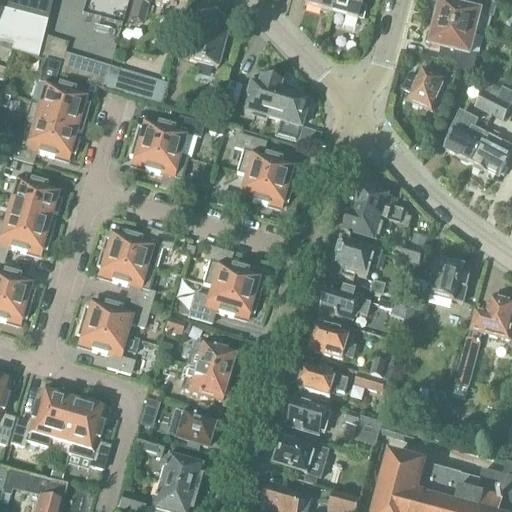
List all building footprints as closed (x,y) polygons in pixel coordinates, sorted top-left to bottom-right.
[(8,0),(5,13),(47,23),(52,0),(8,0)] [(135,0),(131,20),(143,23),(148,5),(149,0),(135,0)] [(330,14),(334,0),(306,0),(304,7),(330,14)] [(334,0),(330,14),(357,21),(357,20),(361,21),(362,22),(366,10),(360,8),(362,0),(334,0)] [(453,0),(452,7),(441,4),(440,5),(436,4),(433,14),(438,15),(435,25),(471,34),(476,13),(472,12),(474,0),(472,0),(453,0)] [(0,42),(14,46),(13,47),(12,52),(37,59),(47,23),(5,13),(0,11),(0,42)] [(229,24),(197,15),(184,61),(216,70),(229,24)] [(466,55),(471,34),(435,25),(433,35),(428,34),(426,44),(430,45),(430,47),(441,50),(438,60),(458,65),(456,71),(473,76),(478,58),(466,55)] [(50,62),(56,41),(44,38),(38,58),(50,62)] [(61,65),(65,55),(68,45),(56,41),(50,62),(61,65)] [(70,80),(77,58),(65,55),(61,65),(57,76),(70,80)] [(82,83),(88,62),(77,58),(70,80),(82,83)] [(35,106),(85,121),(89,106),(84,105),(86,97),(73,93),(59,88),(58,89),(53,87),(60,66),(44,62),(37,85),(44,87),(38,106),(35,106)] [(93,87),(99,65),(88,62),(82,83),(93,87)] [(103,90),(110,68),(99,65),(93,87),(103,90)] [(116,94),(122,72),(110,68),(103,90),(116,94)] [(456,78),(450,75),(438,70),(434,78),(422,73),(419,81),(410,76),(403,91),(412,95),(408,103),(416,106),(417,109),(419,110),(422,109),(432,114),(444,89),(451,92),(456,78)] [(127,97),(133,75),(122,72),(116,94),(127,97)] [(138,100),(145,79),(133,75),(127,97),(138,100)] [(266,120),(277,85),(276,85),(274,81),(267,79),(264,82),(254,78),(248,98),(245,97),(240,112),(266,120)] [(149,104),(156,82),(145,79),(138,100),(149,104)] [(167,85),(156,82),(149,104),(161,107),(167,85)] [(235,110),(242,87),(229,83),(222,106),(235,110)] [(300,99),(293,97),(294,92),(278,87),(278,86),(277,85),(266,120),(279,124),(275,139),(297,145),(302,130),(299,129),(302,119),(306,118),(308,111),(305,108),(306,105),(298,103),(300,99)] [(474,110),(491,118),(492,116),(489,114),(500,94),(487,88),(484,94),(483,93),(474,110)] [(492,116),(491,118),(502,124),(511,104),(511,94),(502,90),(500,94),(489,114),(492,116)] [(10,99),(2,97),(0,103),(0,108),(6,111),(10,99)] [(30,104),(24,126),(73,141),(75,134),(81,136),(85,121),(35,106),(30,104)] [(455,133),(445,152),(459,159),(460,164),(466,167),(471,165),(471,166),(486,136),(472,129),(475,123),(460,115),(452,131),(455,133)] [(178,158),(178,157),(185,135),(199,140),(202,127),(179,121),(176,132),(172,131),(158,127),(157,127),(145,123),(142,131),(137,129),(132,144),(178,158)] [(7,160),(31,167),(35,155),(39,156),(38,156),(53,161),(53,160),(66,164),(68,156),(74,158),(79,142),(73,141),(24,126),(17,148),(11,147),(7,160)] [(485,173),(498,179),(511,151),(511,149),(486,136),(471,166),(472,166),(473,171),(481,175),(485,173)] [(245,177),(292,191),(296,176),(290,174),(292,166),(280,162),(265,158),(261,157),(264,145),(238,137),(234,150),(243,152),(236,175),(245,178),(245,177)] [(188,160),(178,157),(178,158),(132,144),(128,159),(134,161),(132,169),(144,172),(144,173),(159,177),(163,178),(160,190),(186,198),(190,185),(181,183),(188,160)] [(17,181),(11,203),(51,215),(51,216),(57,218),(61,202),(56,200),(58,192),(45,189),(45,188),(30,184),(26,183),(30,171),(7,164),(3,177),(17,181)] [(287,205),(292,191),(245,177),(245,178),(239,199),(221,194),(217,206),(244,214),(248,202),(252,203),(251,204),(266,208),(279,212),(281,204),(287,205)] [(363,182),(355,209),(373,215),(372,218),(392,224),(408,229),(411,219),(403,217),(404,212),(395,210),(396,206),(391,204),(392,200),(375,195),(377,187),(363,182)] [(49,222),(51,216),(51,215),(11,203),(4,224),(4,225),(51,238),(55,224),(49,222)] [(373,215),(355,209),(353,218),(348,216),(343,233),(379,244),(382,233),(389,235),(392,224),(372,218),(373,215)] [(46,253),(51,238),(4,225),(4,224),(0,222),(0,261),(3,262),(7,250),(11,252),(25,256),(26,256),(38,260),(40,252),(46,253)] [(100,256),(155,272),(162,250),(170,252),(174,240),(147,232),(144,244),(140,243),(140,242),(125,238),(125,239),(112,235),(110,243),(104,241),(100,256)] [(380,264),(382,256),(342,244),(341,248),(338,247),(335,257),(338,258),(334,270),(343,272),(341,278),(355,282),(356,278),(367,281),(373,262),(380,264)] [(420,267),(424,253),(405,247),(401,261),(420,267)] [(203,287),(212,289),(258,302),(262,287),(257,285),(259,278),(246,274),(246,273),(232,269),(231,270),(228,268),(231,257),(208,250),(204,262),(209,264),(203,287)] [(127,301),(150,308),(153,296),(149,294),(155,272),(100,256),(95,270),(101,272),(99,280),(112,284),(111,284),(126,289),(126,288),(130,289),(127,301)] [(0,261),(0,298),(30,308),(35,293),(29,291),(31,283),(19,280),(19,279),(4,275),(0,274),(0,273),(3,262),(0,261)] [(451,264),(451,266),(438,263),(435,274),(430,272),(426,285),(430,286),(427,297),(455,305),(455,304),(464,306),(471,278),(463,276),(465,270),(461,269),(461,267),(451,264)] [(369,295),(381,298),(382,299),(385,287),(373,284),(369,295)] [(212,289),(209,300),(194,296),(188,319),(211,326),(214,314),(246,323),(248,315),(254,317),(258,302),(212,289)] [(368,318),(372,305),(354,300),(356,294),(345,290),(343,296),(328,292),(326,297),(323,299),(322,304),(323,307),(322,313),(353,322),(355,315),(368,318)] [(427,301),(414,297),(410,310),(424,314),(427,301)] [(0,298),(0,324),(5,326),(5,325),(18,329),(20,321),(26,323),(30,308),(0,298)] [(394,302),(382,299),(381,298),(378,308),(391,312),(394,302)] [(511,305),(490,300),(486,317),(475,315),(471,333),(482,336),(510,343),(511,333),(511,305)] [(143,330),(150,308),(127,301),(123,313),(120,312),(120,311),(105,307),(92,304),(90,312),(84,310),(80,325),(126,338),(129,326),(143,330)] [(394,302),(391,312),(390,317),(404,322),(408,306),(394,302)] [(169,320),(164,334),(181,339),(185,325),(169,320)] [(119,360),(126,338),(80,325),(75,340),(81,341),(79,349),(91,353),(106,358),(106,357),(110,358),(107,370),(130,377),(133,365),(119,360)] [(351,336),(351,335),(318,325),(314,338),(311,340),(310,345),(311,348),(310,351),(343,361),(343,360),(347,361),(355,337),(351,336)] [(466,402),(482,336),(471,333),(469,341),(468,341),(454,399),(466,402)] [(196,370),(231,381),(235,370),(232,367),(235,356),(196,344),(193,353),(190,352),(185,368),(196,371),(196,370)] [(362,359),(358,374),(383,382),(388,367),(362,359)] [(336,379),(336,378),(332,376),(333,370),(322,367),(320,373),(305,368),(304,374),(300,376),(299,381),(301,384),(299,390),(330,399),(332,393),(344,397),(348,383),(336,379)] [(228,391),(231,381),(196,370),(196,371),(195,372),(187,370),(183,372),(181,379),(183,384),(181,391),(221,403),(224,392),(228,391)] [(383,382),(358,374),(354,388),(381,397),(386,382),(383,382)] [(0,376),(0,446),(5,448),(13,421),(1,418),(3,414),(7,399),(11,386),(3,384),(5,378),(0,376)] [(149,388),(147,398),(160,401),(162,392),(149,388)] [(50,442),(62,400),(63,401),(64,396),(49,391),(47,397),(39,395),(35,407),(31,422),(30,426),(18,423),(11,446),(24,449),(25,444),(48,451),(51,442),(50,442)] [(51,442),(71,448),(72,448),(85,402),(71,398),(69,403),(63,401),(62,400),(50,442),(51,442)] [(160,401),(147,398),(144,407),(157,411),(160,401)] [(100,406),(85,402),(72,448),(71,448),(68,457),(91,464),(90,469),(102,472),(109,449),(97,446),(98,442),(99,442),(103,427),(106,414),(99,412),(100,406)] [(329,424),(332,412),(296,402),(292,414),(289,416),(287,421),(289,425),(288,428),(320,438),(325,423),(329,424)] [(175,412),(172,421),(166,439),(174,441),(175,439),(207,448),(211,444),(212,438),(211,435),(215,424),(175,412)] [(344,425),(357,429),(360,418),(347,414),(344,425)] [(360,418),(357,429),(353,443),(375,449),(382,424),(360,418)] [(441,444),(450,446),(454,431),(445,428),(441,444)] [(165,445),(137,437),(131,455),(160,463),(165,445)] [(276,467),(310,477),(309,479),(321,482),(325,468),(325,469),(330,454),(304,446),(303,448),(283,443),(280,454),(277,453),(275,463),(277,464),(276,467)] [(165,458),(158,484),(197,496),(204,470),(165,458)] [(481,482),(392,460),(378,511),(511,511),(511,464),(508,463),(505,476),(484,471),(481,482)] [(0,494),(2,494),(8,472),(0,469),(0,494)] [(46,481),(8,472),(2,494),(2,496),(10,498),(12,492),(39,499),(35,511),(60,511),(67,487),(45,482),(46,481)] [(63,477),(51,474),(49,482),(61,484),(63,477)] [(192,511),(197,496),(158,484),(150,510),(157,511),(192,511)] [(309,511),(313,499),(285,491),(285,492),(270,488),(267,498),(264,500),(262,506),(264,510),(263,511),(298,511),(299,509),(309,511)] [(359,511),(362,501),(335,493),(329,511),(359,511)] [(143,511),(146,502),(121,495),(116,511),(143,511)]
